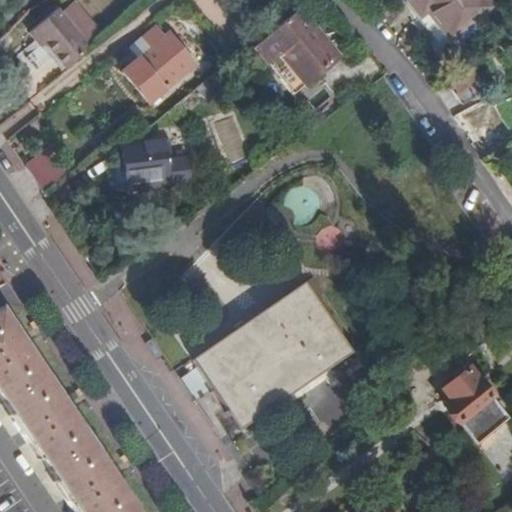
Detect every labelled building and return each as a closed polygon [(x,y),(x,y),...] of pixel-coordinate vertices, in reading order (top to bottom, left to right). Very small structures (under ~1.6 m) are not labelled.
[(491,13),(480,0),(416,0),(408,7),(443,51),(491,13)] [(248,44),(290,95),(340,54),(298,3),(248,44)] [(90,51),(57,13),(30,37),(37,45),(41,41),(67,71),(90,51)] [(150,53),(137,64),(122,75),(147,107),(194,70),(168,39),(164,42),(156,31),(142,42),(150,53)] [(129,53),(137,64),(150,53),(142,42),(129,53)] [(469,69),(447,86),(464,108),(475,99),(471,95),(483,85),(469,69)] [(222,88),(215,79),(198,93),(206,102),(222,88)] [(226,93),(222,88),(206,102),(210,107),(226,93)] [(147,184),(148,192),(189,187),(186,162),(166,164),(165,162),(164,162),(162,145),(121,150),(126,187),(147,184)] [(50,153),(26,172),(43,197),(66,177),(50,153)] [(127,195),(148,192),(147,184),(126,187),(127,195)] [(352,359),(305,288),(192,364),(211,393),(194,405),(207,425),(223,415),(226,421),(229,420),(238,434),(352,359)] [(511,303),(511,293),(508,289),(476,313),(485,326),(511,303)] [(19,343),(0,315),(0,402),(73,511),(131,511),(114,486),(116,484),(113,480),(110,476),(107,477),(69,419),(71,418),(68,414),(66,409),(64,410),(25,353),(27,351),(24,346),(21,342),(19,343)] [(489,345),(473,325),(452,342),(468,362),(489,345)] [(180,379),(192,395),(203,386),(191,370),(180,379)] [(508,421),(469,372),(442,394),(452,406),(445,412),(457,428),(459,426),(475,447),(508,421)] [(433,454),(422,462),(440,492),(451,483),(433,454)]
